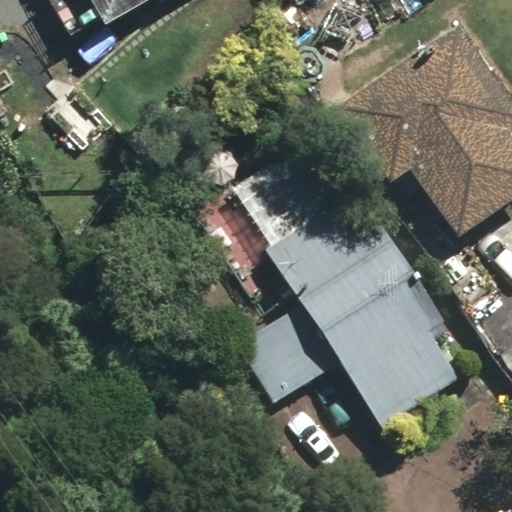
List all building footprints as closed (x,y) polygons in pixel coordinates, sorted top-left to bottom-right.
[(99,0),(116,27),(162,0),(99,0)] [(420,171),(466,239),(511,206),(511,130),(511,129),(511,127),(511,99),(461,27),(335,115),(390,193),(420,171)] [(0,78),(8,74),(0,59),(0,78)] [(345,363),(383,425),(460,378),(436,339),(454,327),(365,184),(330,205),(295,150),(241,183),(278,242),(271,246),(306,303),(241,343),(279,404),(345,363)] [(511,291),(492,310),(511,332),(511,291)]
